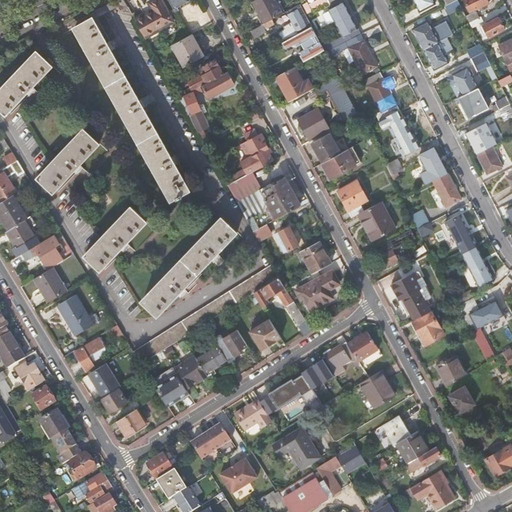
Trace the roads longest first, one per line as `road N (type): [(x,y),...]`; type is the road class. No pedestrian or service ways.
road 1 (residential): [(112,0),(250,249),(247,269),(147,330),(131,331),(0,121)]
road 2 (residential): [(208,0),(374,305)]
road 3 (residential): [(374,305),(115,464)]
road 4 (residential): [(377,0),(511,258)]
road 5 (residential): [(374,305),(485,509)]
road 6 (residential): [(115,464),(0,270)]
